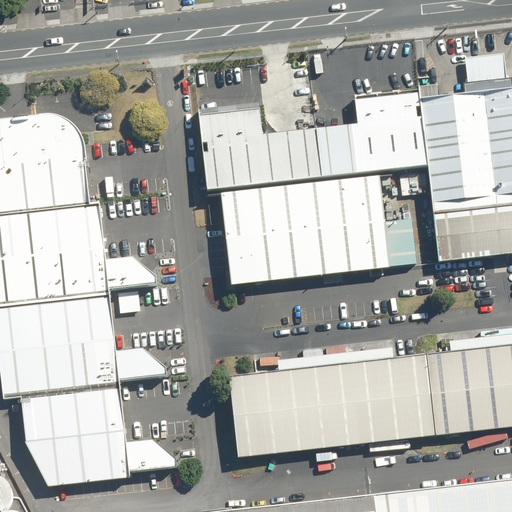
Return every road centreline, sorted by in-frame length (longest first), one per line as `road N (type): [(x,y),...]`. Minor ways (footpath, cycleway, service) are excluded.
road 1 (primary): [(0,55),(408,10)]
road 2 (unknown): [(201,349),(511,312)]
